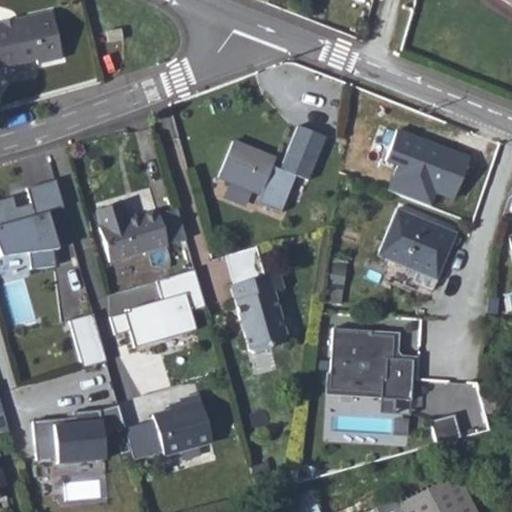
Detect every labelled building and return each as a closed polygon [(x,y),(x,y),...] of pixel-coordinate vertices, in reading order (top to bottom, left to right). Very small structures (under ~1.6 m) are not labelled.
[(0,66),(25,61),(26,65),(52,59),(42,13),(0,21),(0,66)] [(383,162),(396,128),(383,123),(370,157),(383,162)] [(299,125),(280,167),(296,173),(311,180),(328,136),(299,125)] [(454,201),(469,155),(400,127),(386,160),(397,165),(388,188),(431,205),(436,194),(454,201)] [(275,156),(233,140),(219,177),(262,193),(258,202),(282,211),(296,173),(280,167),(272,164),(275,156)] [(32,268),(55,265),(54,250),(59,248),(50,211),(64,206),(57,179),(28,187),(32,203),(19,206),(15,196),(0,199),(0,251),(1,256),(28,251),(32,268)] [(108,259),(186,240),(177,209),(160,214),(157,211),(127,218),(124,202),(97,208),(101,226),(108,259)] [(460,234),(399,208),(380,255),(441,280),(460,234)] [(286,280),(281,263),(270,267),(261,238),(229,247),(238,276),(233,277),(252,341),(252,342),(267,338),(271,336),(283,333),(289,331),(275,283),(286,280)] [(112,262),(115,275),(139,270),(135,256),(112,262)] [(136,346),(195,329),(190,310),(206,304),(195,269),(159,282),(164,298),(110,315),(115,334),(131,329),(136,346)] [(82,364),(105,359),(94,313),(72,318),(82,364)] [(414,403),(417,358),(396,356),(398,331),(331,326),(326,396),(414,403)] [(164,451),(165,455),(210,442),(196,394),(174,400),(176,408),(153,415),(155,420),(126,429),(134,459),(164,451)] [(34,420),(38,459),(57,458),(58,464),(106,460),(104,432),(127,427),(118,405),(101,410),(101,420),(57,423),(58,417),(34,420)] [(453,416),(428,424),(434,445),(458,438),(453,416)] [(409,508),(410,511),(489,511),(472,477),(409,508)] [(288,502),(291,511),(319,511),(312,492),(288,502)]
